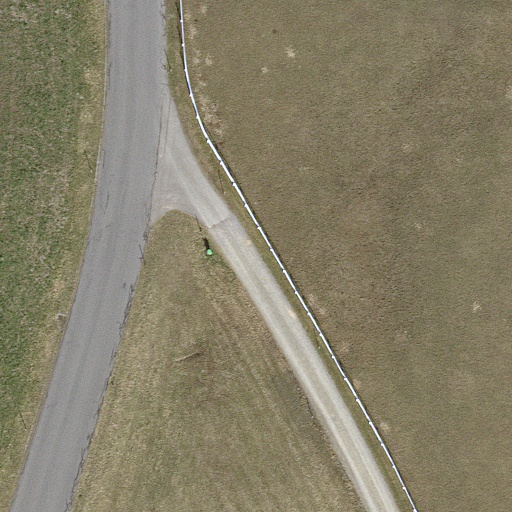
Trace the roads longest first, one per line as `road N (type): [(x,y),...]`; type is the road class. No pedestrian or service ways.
road 1 (tertiary): [(39,511),(98,327),(131,175),(141,69),(137,0)]
road 2 (track): [(381,511),(318,386),(213,210),(131,175)]
